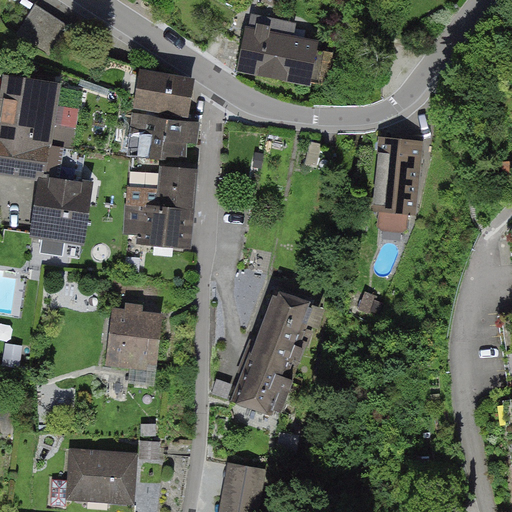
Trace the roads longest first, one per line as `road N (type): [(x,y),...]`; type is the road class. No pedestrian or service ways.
road 1 (residential): [(216,82),(190,511)]
road 2 (residential): [(216,82),(259,105),(370,116),(401,102),(484,0)]
road 3 (residential): [(489,511),(464,404),(467,350),(480,262),(489,235),(511,210)]
road 4 (residential): [(94,0),(216,82)]
